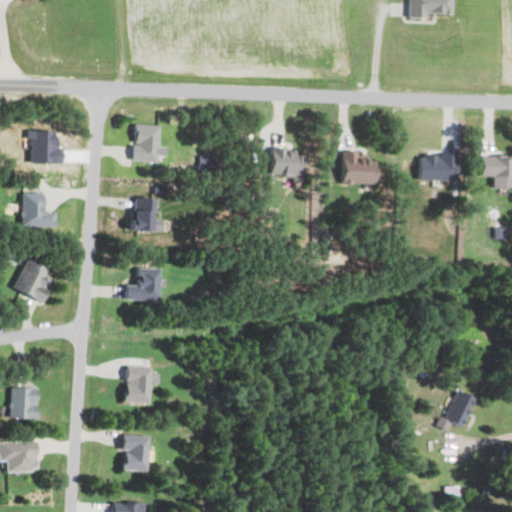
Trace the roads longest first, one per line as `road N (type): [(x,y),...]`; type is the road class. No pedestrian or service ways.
road 1 (residential): [(511,106),(0,90)]
road 2 (residential): [(99,93),(67,511)]
